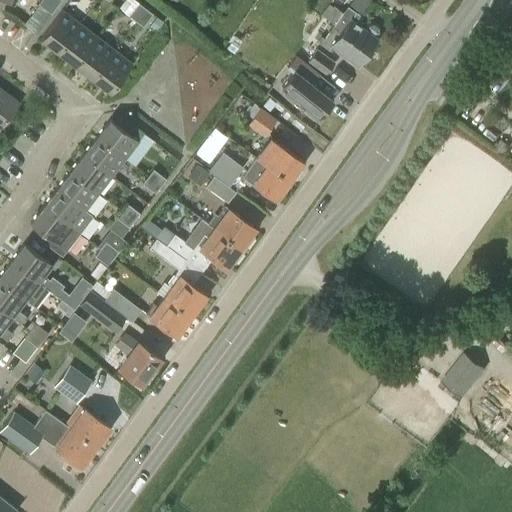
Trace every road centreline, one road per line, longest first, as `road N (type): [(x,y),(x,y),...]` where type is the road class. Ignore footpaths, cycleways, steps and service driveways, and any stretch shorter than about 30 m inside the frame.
road 1 (unclassified): [(74,511),(430,24),(453,38)]
road 2 (primary): [(106,511),(453,38)]
road 3 (track): [(289,263),(415,343),(470,336),(511,309)]
road 4 (residential): [(0,47),(77,112),(0,222)]
